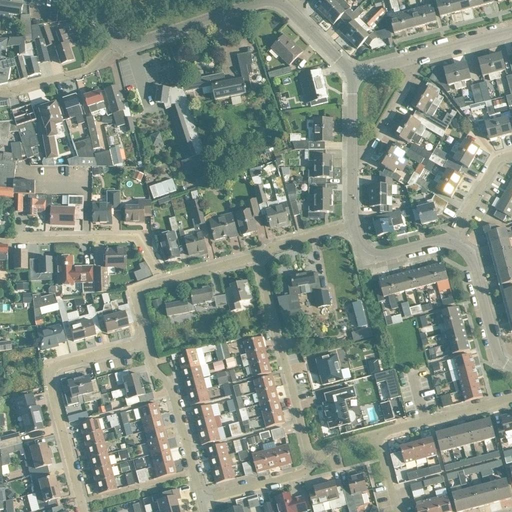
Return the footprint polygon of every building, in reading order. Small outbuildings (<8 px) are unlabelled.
[(321,0),(325,3),(318,10),(326,17),(343,0),(342,0),(321,0)] [(350,8),(343,0),(326,17),(333,25),(340,18),(344,23),(354,14),(353,13),(349,9),(350,8)] [(405,31),(400,14),(401,14),(397,0),(389,0),(392,9),(394,9),(395,15),(389,17),(391,24),(394,34),(405,31)] [(440,17),(451,14),(446,0),(437,0),(435,1),(438,8),(440,17)] [(446,0),(451,14),(462,12),(458,0),(446,0)] [(469,0),(458,0),(462,12),(472,9),(469,0)] [(469,0),(472,9),(483,6),(481,0),(469,0)] [(32,41),(33,42),(31,27),(29,7),(0,2),(0,20),(23,24),(25,36),(26,42),(32,41)] [(422,8),(426,25),(437,22),(435,13),(432,5),(422,8)] [(342,34),(350,41),(366,26),(358,18),(364,11),(360,7),(353,13),(354,14),(344,23),(349,27),(342,34)] [(422,8),(411,11),(416,28),(426,25),(422,8)] [(58,10),(49,9),(48,24),(57,22),(58,10)] [(382,9),(366,25),(369,28),(385,12),(382,9)] [(405,31),(416,28),(411,11),(401,14),(400,14),(405,31)] [(41,24),(39,25),(46,47),(55,45),(48,26),(43,28),(42,24),(41,24)] [(26,55),(23,56),(25,63),(24,63),(25,67),(28,66),(28,67),(30,76),(30,77),(41,74),(38,64),(50,61),(46,47),(39,25),(34,26),(31,27),(33,42),(33,43),(35,42),(39,57),(34,58),(33,51),(26,53),(26,55)] [(372,49),(372,50),(386,46),(386,45),(379,39),(378,40),(377,38),(378,38),(366,26),(350,41),(357,49),(364,43),(369,47),(369,46),(372,49)] [(388,29),(384,31),(386,40),(387,40),(388,46),(393,45),(391,39),(388,29)] [(57,34),(61,47),(56,48),(61,64),(74,60),(69,45),(72,44),(67,30),(57,34)] [(26,53),(26,42),(25,36),(19,36),(0,36),(0,62),(9,60),(23,56),(26,55),(26,53)] [(272,48),(290,66),(303,52),(295,45),(294,46),(284,36),(272,48)] [(238,56),(243,80),(226,83),(224,74),(182,82),(185,92),(212,87),(215,101),(253,93),(249,74),(253,73),(251,65),(254,65),(251,53),(238,56)] [(490,57),(496,80),(501,78),(499,72),(505,71),(503,64),(501,54),(490,57)] [(25,67),(24,63),(25,63),(23,56),(9,60),(0,62),(0,85),(8,83),(10,69),(17,67),(21,80),(28,78),(25,67)] [(483,77),(489,75),(490,81),(496,80),(490,57),(478,60),(480,65),(483,77)] [(466,63),(455,66),(461,89),(466,88),(465,82),(471,80),(466,63)] [(461,89),(455,66),(444,69),(445,75),(437,77),(433,74),(430,79),(442,86),(447,93),(451,92),(448,86),(453,85),(456,90),(461,89)] [(270,80),(292,74),(290,67),(268,73),(270,80)] [(307,103),(310,103),(311,107),(328,103),(327,98),(329,98),(328,97),(327,97),(324,85),(325,85),(321,70),(300,76),(307,103)] [(288,78),(282,79),(283,86),(290,84),(288,78)] [(185,92),(182,82),(182,84),(177,86),(177,87),(169,90),(169,89),(158,87),(156,103),(164,104),(166,110),(169,109),(171,108),(174,116),(173,117),(174,117),(176,125),(175,125),(176,126),(177,125),(179,133),(178,134),(179,134),(182,142),(181,142),(181,143),(182,142),(185,150),(184,151),(185,151),(188,159),(186,159),(187,160),(204,154),(205,154),(185,92)] [(486,82),(478,84),(483,103),(485,102),(491,101),(486,82)] [(437,108),(444,98),(438,95),(441,91),(439,90),(428,83),(425,87),(423,86),(418,97),(437,108)] [(475,102),(470,102),(471,106),(475,105),(482,103),(483,103),(478,84),(471,86),(475,102)] [(118,86),(106,90),(109,99),(113,114),(116,122),(124,119),(126,119),(123,111),(124,110),(121,98),(122,98),(121,96),(118,86)] [(85,97),(88,106),(89,106),(92,113),(106,109),(100,91),(85,97)] [(76,95),(64,100),(70,119),(76,117),(79,124),(85,122),(76,95)] [(431,124),(445,132),(448,127),(432,117),(437,108),(418,97),(412,106),(417,110),(415,114),(431,124)] [(0,122),(3,123),(10,122),(14,122),(12,112),(8,101),(5,100),(0,99),(0,122)] [(498,101),(493,102),(494,107),(496,114),(500,113),(508,111),(506,104),(504,99),(499,101),(500,105),(498,101)] [(491,101),(485,102),(485,103),(486,106),(489,116),(494,115),(491,101)] [(48,106),(48,103),(35,107),(41,125),(47,159),(48,166),(55,166),(54,157),(58,157),(54,136),(57,136),(55,125),(62,123),(56,103),(48,106)] [(471,106),(470,106),(472,112),(484,108),(484,107),(482,103),(475,105),(471,106)] [(12,112),(14,122),(10,122),(15,132),(19,132),(23,143),(27,155),(28,159),(29,158),(34,157),(31,148),(40,145),(32,122),(37,120),(32,106),(12,112)] [(496,114),(494,115),(500,137),(511,134),(510,125),(508,118),(502,119),(500,113),(496,114)] [(406,115),(401,126),(421,137),(426,128),(421,124),(415,120),(406,115)] [(484,121),(478,122),(481,134),(488,132),(490,140),(500,137),(494,115),(489,116),(491,122),(485,124),(484,121)] [(93,147),(100,145),(94,116),(87,118),(90,138),(93,147)] [(126,119),(124,119),(126,125),(128,132),(134,130),(132,121),(131,118),(126,119)] [(452,120),(452,121),(454,128),(462,126),(460,118),(452,120)] [(314,119),(313,142),(332,143),(332,119),(314,119)] [(0,144),(8,146),(9,132),(15,132),(10,122),(3,123),(0,122),(0,144)] [(428,130),(442,138),(445,132),(431,124),(428,130)] [(422,138),(421,137),(401,126),(395,135),(404,141),(409,144),(411,140),(418,144),(422,138)] [(157,132),(160,142),(169,139),(166,129),(157,132)] [(426,141),(438,146),(441,140),(428,135),(426,141)] [(96,159),(95,155),(93,147),(90,138),(74,143),(79,158),(88,159),(96,159)] [(456,142),(454,147),(474,159),(480,149),(465,140),(462,145),(456,142)] [(309,150),(309,142),(292,142),(295,150),(305,150),(308,150),(309,150)] [(389,145),(384,154),(405,167),(408,162),(403,159),(405,154),(407,155),(406,156),(420,164),(415,173),(420,176),(425,166),(428,161),(410,150),(396,142),(394,147),(389,145)] [(0,153),(0,161),(15,163),(15,162),(19,161),(23,161),(22,158),(22,156),(27,155),(23,143),(20,144),(20,143),(12,144),(13,154),(4,152),(4,154),(0,153)] [(428,161),(432,155),(414,144),(410,150),(428,161)] [(124,164),(120,146),(111,148),(115,166),(124,164)] [(468,169),(474,159),(454,147),(451,152),(456,155),(453,160),(449,158),(446,163),(460,171),(463,165),(468,169)] [(436,149),(432,155),(438,158),(442,152),(436,149)] [(314,162),(314,167),(332,168),(332,156),(326,156),(326,151),(316,150),(308,150),(305,150),(305,160),(309,160),(309,162),(314,162)] [(113,167),(111,156),(110,151),(95,155),(96,159),(97,167),(113,167)] [(187,160),(181,162),(184,171),(207,163),(204,154),(187,160)] [(402,172),(405,167),(384,154),(378,164),(394,173),(397,169),(402,172)] [(429,160),(443,168),(446,162),(432,155),(429,160)] [(88,167),(97,167),(96,159),(88,159),(88,167)] [(0,189),(16,191),(17,181),(14,181),(16,163),(15,163),(0,161),(0,189)] [(259,205),(267,203),(260,176),(262,166),(249,169),(259,205)] [(326,185),(326,179),(332,179),(332,168),(314,167),(309,168),(309,178),(312,178),(312,185),(326,185)] [(444,175),(439,172),(436,176),(457,188),(463,178),(448,170),(444,175)] [(136,171),(133,178),(141,182),(144,175),(136,171)] [(380,185),(370,185),(370,196),(387,196),(392,196),(392,186),(392,179),(382,173),(380,171),(380,179),(380,185)] [(436,176),(434,181),(439,184),(436,190),(451,198),(457,188),(436,176)] [(415,184),(424,189),(428,191),(431,185),(419,178),(415,184)] [(270,210),(267,211),(269,219),(271,228),(288,224),(286,216),(290,215),(287,206),(286,202),(280,179),(273,180),(278,201),(279,201),(280,204),(281,207),(270,210)] [(172,180),(150,188),(154,199),(176,191),(172,180)] [(29,195),(35,196),(36,182),(17,181),(16,191),(0,189),(0,197),(13,199),(14,195),(15,195),(24,195),(29,195)] [(424,189),(415,184),(406,187),(408,194),(423,190),(424,189)] [(326,185),(312,185),(308,185),(309,196),(315,196),(315,202),(332,202),(332,191),(326,191),(326,185)] [(197,191),(191,193),(193,203),(191,203),(195,219),(197,226),(199,225),(206,223),(200,201),(197,191)] [(511,194),(506,191),(501,200),(511,206),(511,194)] [(94,205),(94,213),(94,223),(112,223),(112,212),(121,212),(121,192),(107,192),(107,205),(94,205)] [(14,212),(23,213),(24,195),(15,195),(14,212)] [(46,196),(35,196),(29,195),(28,216),(37,217),(37,213),(46,213),(46,196)] [(448,203),(440,198),(435,195),(432,200),(425,202),(426,206),(418,208),(420,215),(422,225),(438,221),(436,216),(442,215),(448,203)] [(52,208),(51,225),(74,226),(75,220),(83,220),(84,197),(69,196),(68,208),(52,208)] [(387,196),(370,196),(370,207),(380,207),(380,213),(390,213),(392,213),(392,207),(387,207),(387,196)] [(170,197),(158,201),(159,205),(171,201),(170,197)] [(242,236),(257,232),(253,218),(260,216),(258,207),(256,200),(245,203),(247,211),(236,214),(239,226),(242,236)] [(503,222),(507,216),(509,217),(511,218),(511,206),(501,200),(495,209),(497,210),(494,216),(503,222)] [(127,213),(127,223),(144,222),(144,216),(151,216),(151,206),(150,201),(139,201),(139,207),(127,208),(127,213)] [(300,215),(296,202),(290,203),(294,217),(300,215)] [(309,213),(315,213),(315,219),(325,219),(325,213),(332,213),(332,202),(315,202),(315,207),(309,207),(309,213)] [(374,224),(377,237),(394,232),(393,227),(403,224),(401,215),(400,211),(396,212),(393,213),(386,215),(388,221),(374,224)] [(223,219),(209,222),(212,231),(215,241),(229,237),(230,239),(238,237),(236,227),(232,214),(222,216),(223,219)] [(173,233),(158,237),(163,253),(162,254),(162,255),(164,254),(166,262),(180,258),(177,246),(179,246),(175,232),(179,231),(178,231),(175,218),(169,219),(173,233)] [(485,235),(488,234),(491,244),(508,240),(508,239),(511,238),(511,232),(507,234),(506,228),(497,231),(495,225),(484,228),(485,235)] [(185,239),(187,246),(190,256),(207,251),(205,242),(201,230),(201,231),(195,232),(196,236),(185,239)] [(508,240),(491,244),(494,254),(511,250),(508,240)] [(125,270),(124,250),(105,251),(106,267),(116,267),(116,271),(125,270)] [(511,252),(511,250),(494,254),(497,265),(511,260),(511,252)] [(14,270),(27,270),(27,251),(13,251),(14,270)] [(12,275),(12,257),(2,257),(1,274),(12,275)] [(40,277),(40,275),(51,274),(51,258),(39,259),(39,260),(29,260),(29,270),(30,270),(30,279),(37,279),(40,277)] [(72,258),(57,258),(58,282),(58,286),(73,286),(73,283),(82,283),(82,294),(94,294),(93,282),(92,282),(92,267),(80,267),(80,269),(72,269),(72,258)] [(511,260),(497,265),(499,275),(511,271),(511,260)] [(144,263),(138,265),(140,270),(144,279),(152,276),(144,263)] [(444,263),(433,266),(437,283),(439,291),(450,288),(444,263)] [(433,266),(422,269),(427,286),(437,283),(433,266)] [(95,294),(106,294),(106,269),(94,269),(95,294)] [(422,269),(411,272),(416,289),(427,286),(422,269)] [(511,271),(499,275),(502,285),(511,283),(511,282),(511,271)] [(416,289),(411,272),(401,275),(405,292),(416,289)] [(285,296),(277,298),(284,325),(286,325),(294,323),(295,326),(303,324),(303,321),(300,310),(298,295),(302,295),(302,294),(311,293),(321,291),(318,273),(291,277),(287,278),(288,282),(289,289),(290,296),(286,297),(285,297),(285,296)] [(401,275),(390,278),(394,295),(395,295),(405,292),(401,275)] [(394,295),(390,278),(379,281),(380,282),(374,284),(374,283),(373,283),(376,293),(378,303),(385,301),(384,297),(388,296),(389,300),(392,310),(398,308),(395,295),(394,295)] [(231,286),(232,288),(225,290),(230,312),(241,309),(240,303),(252,300),(247,282),(231,286)] [(192,300),(165,305),(167,317),(195,312),(195,311),(194,306),(215,302),(214,297),(212,287),(190,291),(192,300)] [(123,298),(132,297),(130,289),(122,291),(123,298)] [(115,290),(108,291),(110,301),(117,300),(115,290)] [(328,292),(315,294),(318,308),(331,306),(328,292)] [(40,295),(32,296),(33,300),(32,300),(33,310),(35,322),(35,326),(43,324),(41,315),(56,310),(57,312),(59,312),(58,310),(57,304),(56,301),(54,294),(40,298),(40,295)] [(453,298),(443,301),(442,301),(443,307),(454,304),(453,298)] [(63,300),(56,301),(57,304),(58,310),(59,312),(65,335),(67,340),(73,338),(73,342),(84,339),(78,318),(72,319),(68,320),(67,315),(64,305),(63,300)] [(161,300),(152,302),(153,310),(163,308),(161,300)] [(361,302),(352,304),(358,328),(367,325),(361,302)] [(102,311),(95,313),(99,326),(100,331),(106,330),(107,333),(117,330),(112,309),(110,303),(105,305),(104,305),(102,311)] [(431,303),(420,306),(422,312),(433,309),(431,303)] [(84,316),(78,318),(84,339),(95,336),(94,333),(100,331),(99,326),(95,313),(93,304),(86,306),(89,315),(84,316)] [(118,307),(112,309),(117,330),(128,327),(127,324),(133,323),(132,317),(128,304),(118,307)] [(409,308),(410,310),(411,314),(411,315),(422,312),(420,306),(415,308),(415,306),(409,308)] [(458,307),(449,310),(441,312),(444,323),(461,318),(458,307)] [(411,314),(410,310),(409,308),(402,310),(405,317),(406,317),(411,315),(411,314)] [(393,325),(403,322),(401,315),(391,317),(391,315),(385,316),(387,326),(393,324),(393,325)] [(425,316),(419,318),(422,328),(428,327),(425,316)] [(461,318),(444,323),(447,333),(464,329),(461,318)] [(65,342),(62,332),(60,325),(37,332),(39,341),(42,350),(51,348),(50,346),(65,342)] [(372,337),(370,328),(362,330),(364,339),(372,337)] [(464,329),(447,333),(450,344),(467,340),(464,329)] [(241,332),(233,334),(235,340),(242,339),(241,332)] [(252,340),(243,342),(246,354),(265,349),(262,337),(252,340)] [(450,344),(453,355),(470,350),(467,340),(450,344)] [(0,342),(0,351),(12,350),(10,341),(0,342)] [(230,358),(227,343),(221,344),(225,360),(230,358)] [(221,344),(215,346),(216,351),(219,361),(225,360),(221,344)] [(178,354),(180,359),(179,359),(182,371),(200,366),(206,365),(202,348),(178,354)] [(36,349),(15,352),(16,359),(37,356),(36,349)] [(247,355),(241,356),(244,367),(249,366),(250,366),(268,361),(265,349),(246,354),(247,355)] [(344,381),(337,354),(315,360),(322,387),(344,381)] [(461,357),(454,359),(457,370),(474,365),(471,355),(461,357)] [(231,358),(225,360),(228,368),(234,367),(231,358)] [(222,361),(215,363),(217,372),(225,370),(222,361)] [(271,373),(268,361),(250,366),(253,378),(262,375),(271,373)] [(8,368),(3,369),(4,382),(5,381),(9,381),(11,381),(12,384),(12,387),(17,386),(17,385),(25,384),(25,380),(32,380),(32,379),(31,374),(34,374),(34,373),(33,373),(32,371),(31,363),(32,363),(31,362),(21,364),(21,366),(15,366),(12,366),(12,367),(10,367),(10,366),(10,368),(8,368)] [(380,365),(369,368),(371,375),(381,372),(380,365)] [(474,365),(457,370),(459,381),(477,376),(475,369),(474,365)] [(200,366),(182,371),(185,383),(203,378),(200,366)] [(455,369),(446,370),(447,377),(456,375),(455,369)] [(384,373),(374,375),(377,384),(386,382),(391,400),(401,397),(394,373),(394,371),(394,370),(384,373)] [(123,384),(124,389),(141,385),(139,374),(129,377),(127,371),(114,374),(117,386),(123,384)] [(225,372),(216,374),(219,386),(222,385),(228,384),(225,372)] [(77,379),(84,403),(102,399),(100,393),(99,393),(96,381),(90,382),(88,376),(77,379)] [(275,388),(272,376),(254,381),(257,393),(275,388)] [(459,381),(453,383),(455,389),(456,393),(462,391),(480,387),(479,383),(477,376),(459,381)] [(203,378),(185,383),(188,395),(207,390),(203,378)] [(68,388),(63,389),(67,406),(79,403),(80,404),(84,403),(77,379),(67,382),(68,388)] [(228,384),(222,385),(226,397),(231,396),(228,384)] [(141,385),(124,389),(111,392),(113,399),(124,396),(126,406),(140,403),(138,397),(144,395),(141,385)] [(239,385),(233,387),(236,398),(242,397),(239,385)] [(357,398),(354,386),(324,394),(326,403),(323,404),(330,430),(352,425),(352,423),(353,423),(355,421),(356,418),(355,414),(353,412),(350,411),(349,412),(346,401),(357,398)] [(480,387),(462,391),(463,393),(465,402),(482,398),(480,387)] [(279,400),(275,388),(257,393),(260,405),(279,400)] [(207,390),(188,395),(191,406),(210,402),(207,390)] [(21,416),(26,434),(42,429),(39,416),(41,416),(39,407),(36,408),(32,395),(14,400),(18,416),(21,416)] [(441,397),(443,408),(453,405),(450,395),(441,397)] [(233,400),(226,401),(229,413),(236,411),(233,400)] [(282,411),(279,400),(260,405),(263,416),(282,411)] [(390,402),(381,404),(383,414),(385,422),(395,419),(392,411),(390,402)] [(110,404),(103,406),(105,413),(112,411),(110,404)] [(156,404),(138,409),(141,420),(160,415),(156,404)] [(211,406),(192,411),(196,422),(214,417),(211,406)] [(249,419),(246,409),(240,411),(242,421),(249,419)] [(285,423),(282,411),(263,416),(266,428),(285,423)] [(123,426),(128,424),(125,412),(119,414),(123,426)] [(506,438),(507,439),(511,438),(511,419),(511,414),(501,417),(503,426),(497,427),(500,437),(500,440),(506,438)] [(116,415),(106,417),(108,423),(109,422),(111,429),(114,428),(119,426),(116,415)] [(160,415),(141,420),(144,432),(163,427),(160,415)] [(214,417),(196,422),(199,434),(217,429),(214,417)] [(98,419),(79,424),(83,436),(101,431),(98,419)] [(490,419),(468,425),(473,444),(495,438),(493,429),(490,419)] [(242,434),(239,423),(229,426),(232,437),(242,434)] [(473,444),(468,425),(447,431),(451,450),(473,444)] [(119,426),(114,428),(117,439),(122,437),(119,426)] [(163,427),(144,432),(147,444),(166,439),(163,427)] [(285,438),(283,428),(271,431),(273,441),(285,438)] [(199,434),(202,446),(220,441),(217,429),(199,434)] [(83,436),(86,448),(104,443),(101,431),(83,436)] [(447,431),(436,434),(438,443),(441,453),(451,450),(447,431)] [(0,449),(21,444),(18,433),(0,437),(0,449)] [(114,433),(106,435),(107,441),(115,439),(114,433)] [(259,436),(247,439),(249,446),(261,442),(259,436)] [(151,455),(169,450),(166,439),(147,444),(151,455)] [(246,439),(240,441),(243,451),(243,452),(244,451),(247,451),(249,450),(246,439)] [(433,439),(422,442),(426,459),(437,456),(435,448),(433,439)] [(21,444),(0,449),(0,454),(1,458),(1,467),(7,465),(10,465),(8,454),(15,452),(19,451),(20,456),(24,455),(25,460),(23,460),(24,461),(51,454),(50,449),(47,450),(45,444),(35,446),(34,441),(21,444)] [(269,470),(281,467),(276,449),(276,448),(274,442),(263,445),(264,452),(269,470)] [(426,459),(422,442),(411,445),(416,461),(426,459)] [(86,448),(89,459),(107,455),(104,443),(86,448)] [(210,461),(228,456),(225,444),(207,449),(210,461)] [(276,448),(276,449),(281,467),(292,464),(287,445),(276,448)] [(401,452),(391,455),(394,468),(405,465),(405,464),(416,461),(411,445),(400,447),(401,452)] [(169,450),(151,455),(154,467),(172,462),(169,450)] [(249,460),(247,451),(244,451),(243,452),(239,453),(242,462),(249,460)] [(252,455),(257,473),(269,470),(264,452),(252,455)] [(51,454),(24,461),(25,467),(27,467),(30,477),(43,474),(50,472),(48,466),(51,465),(49,459),(52,459),(51,454)] [(89,459),(92,471),(110,466),(107,455),(89,459)] [(213,472),(231,467),(228,456),(210,461),(213,472)] [(140,459),(134,461),(136,469),(142,467),(140,459)] [(127,462),(119,465),(121,473),(129,471),(127,462)] [(172,462),(154,467),(157,479),(175,474),(172,462)] [(242,464),(245,476),(253,474),(250,462),(242,464)] [(442,473),(440,465),(429,468),(431,476),(442,473)] [(485,465),(479,467),(481,472),(482,478),(488,476),(485,465)] [(92,471),(95,483),(113,478),(110,466),(92,471)] [(235,479),(232,469),(231,467),(213,472),(216,484),(235,479)] [(420,479),(431,476),(429,468),(418,471),(420,479)] [(138,484),(148,481),(145,469),(135,472),(138,484)] [(418,471),(417,471),(407,474),(409,481),(420,479),(418,471)] [(459,478),(461,485),(461,486),(467,485),(465,476),(464,476),(463,471),(457,472),(459,478)] [(43,474),(30,477),(32,487),(31,487),(33,494),(34,494),(60,487),(59,482),(56,483),(54,477),(51,478),(50,472),(43,474)] [(127,487),(134,485),(131,473),(124,475),(127,487)] [(344,494),(347,505),(349,511),(357,511),(357,508),(365,506),(361,493),(367,492),(362,475),(348,479),(351,492),(344,494)] [(432,479),(433,485),(444,482),(443,476),(432,479)] [(116,490),(113,478),(95,483),(98,494),(116,490)] [(506,480),(496,483),(501,502),(511,499),(509,489),(506,480)] [(335,482),(324,485),(329,503),(329,502),(331,510),(347,505),(344,494),(342,487),(337,488),(335,482)] [(422,482),(410,485),(412,492),(423,489),(422,482)] [(496,483),(474,489),(479,507),(501,502),(496,483)] [(315,494),(310,496),(313,511),(322,511),(325,511),(323,504),(329,503),(324,485),(314,488),(315,494)] [(461,485),(450,488),(452,494),(454,504),(456,511),(461,511),(479,507),(474,489),(463,492),(461,486),(461,485)] [(33,494),(26,496),(29,511),(32,511),(39,510),(42,510),(52,507),(58,505),(56,500),(60,498),(58,492),(61,492),(60,487),(34,494),(33,494)] [(452,511),(450,503),(446,489),(435,491),(437,498),(440,511),(452,511)] [(178,490),(151,497),(153,503),(157,502),(159,511),(177,506),(176,501),(180,500),(178,490)] [(9,491),(5,495),(10,500),(14,495),(9,491)] [(290,494),(276,498),(279,511),(305,511),(307,511),(303,497),(292,500),(290,494)] [(257,495),(247,498),(250,509),(260,506),(257,495)] [(440,511),(437,498),(426,501),(428,511),(440,511)] [(428,511),(426,501),(415,504),(417,511),(428,511)] [(139,503),(132,505),(134,511),(140,510),(139,503)] [(273,511),(271,503),(263,506),(264,511),(273,511)]
